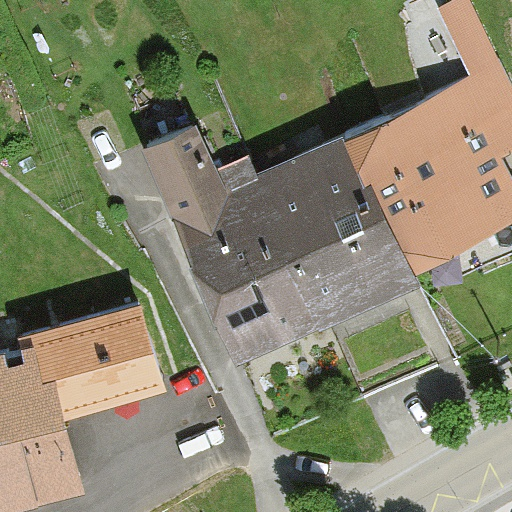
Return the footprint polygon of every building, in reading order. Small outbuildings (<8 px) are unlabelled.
[(348,133),(407,259),(511,209),(511,192),(493,152),(511,143),(511,94),(468,0),(454,0),(443,5),(475,74),(348,133)] [(191,122),(149,140),(176,210),(237,349),(324,309),(258,174),(226,191),(191,122)] [(348,133),(258,174),(324,309),(411,268),(407,259),(348,133)] [(142,304),(41,328),(60,404),(160,380),(142,304)] [(0,495),(78,476),(60,404),(41,328),(20,333),(23,344),(0,349),(0,495)]
